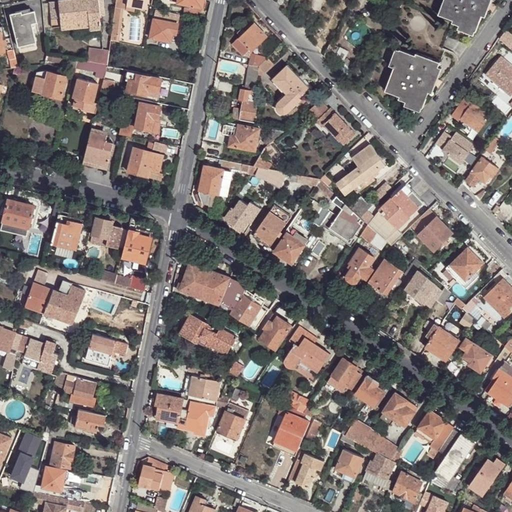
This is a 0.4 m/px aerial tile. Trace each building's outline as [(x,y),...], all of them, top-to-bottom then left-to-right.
[(102,27),(100,14),(99,0),(58,0),(50,1),(52,25),(61,25),(62,28),(90,25),(91,28),(102,27)] [(177,0),(177,1),(177,2),(192,4),(191,8),(201,10),(202,6),(205,7),(206,0),(177,0)] [(442,0),(438,13),(452,19),(451,21),(458,24),(474,30),(476,30),(482,15),(486,0),(442,0)] [(490,0),(486,0),(482,15),(485,16),(487,9),(490,2),(490,0)] [(115,6),(112,30),(119,31),(122,6),(115,6)] [(184,13),(200,17),(201,10),(191,8),(185,7),(184,13)] [(10,12),(12,20),(22,18),(20,12),(21,12),(20,10),(10,12)] [(22,18),(12,20),(16,37),(34,32),(32,22),(37,20),(35,10),(21,12),(20,12),(22,18)] [(156,10),(154,18),(179,23),(180,15),(156,10)] [(150,36),(156,38),(171,41),(172,32),(176,33),(179,23),(154,18),(151,34),(150,36)] [(249,28),(245,32),(244,33),(243,33),(235,41),(246,52),(254,45),(255,47),(268,35),(252,18),(245,24),(249,28)] [(241,28),(245,32),(249,28),(245,24),(241,28)] [(473,33),(474,30),(458,24),(457,28),(473,33)] [(511,34),(506,28),(499,37),(511,49),(511,47),(511,34)] [(111,39),(118,40),(119,31),(112,30),(111,39)] [(34,32),(16,37),(18,44),(36,40),(34,32)] [(5,48),(13,47),(10,37),(6,38),(3,38),(5,48)] [(332,42),(326,54),(333,61),(339,46),(332,42)] [(89,46),(87,60),(108,64),(110,49),(89,46)] [(389,64),(392,66),(399,49),(394,47),(389,64)] [(14,67),(18,66),(13,48),(7,50),(11,67),(14,67)] [(334,62),(338,67),(346,60),(350,51),(341,48),(334,62)] [(403,99),(421,105),(427,90),(432,91),(441,66),(438,65),(439,60),(415,51),(414,53),(399,48),(399,49),(392,66),(393,66),(385,90),(399,95),(397,98),(399,98),(403,99)] [(252,64),(260,66),(264,51),(255,49),(252,56),(254,56),(252,64)] [(62,56),(47,53),(46,59),(60,62),(62,56)] [(511,65),(502,56),(486,74),(511,96),(511,95),(511,65)] [(77,58),(69,57),(68,63),(66,71),(74,72),(76,67),(77,58)] [(261,66),(261,73),(265,73),(275,63),(269,58),(261,66)] [(87,60),(83,60),(80,68),(96,71),(95,76),(104,78),(107,65),(108,64),(87,60)] [(338,67),(348,77),(355,69),(346,60),(338,67)] [(288,92),(280,100),(279,101),(278,105),(280,108),(283,111),(286,112),(290,110),(299,101),(297,99),(310,86),(289,63),(274,77),(288,92)] [(252,64),(251,64),(245,87),(242,86),(240,98),(241,98),(240,107),(232,106),(230,116),(257,121),(259,101),(256,100),(257,90),(259,90),(261,73),(261,66),(260,66),(252,64)] [(119,67),(107,65),(104,78),(104,79),(101,91),(112,93),(119,67)] [(61,97),(66,76),(44,70),(36,71),(31,89),(61,97)] [(135,79),(137,73),(127,71),(126,79),(129,79),(129,78),(135,79)] [(374,73),(368,71),(365,77),(370,80),(374,73)] [(162,78),(137,73),(135,79),(129,78),(129,79),(127,90),(146,94),(147,89),(159,91),(162,78)] [(96,112),(98,103),(92,102),(97,82),(76,77),(74,85),(72,96),(73,97),(72,104),(83,107),(83,108),(96,112)] [(479,131),(490,115),(466,97),(453,115),(460,120),(461,119),(479,131)] [(330,107),(321,98),(310,108),(319,117),(330,107)] [(420,109),(421,105),(403,99),(402,103),(420,109)] [(136,122),(135,125),(150,129),(152,117),(158,119),(161,106),(141,101),(136,122)] [(330,107),(319,117),(318,119),(323,125),(326,122),(346,143),(357,132),(332,106),(330,107)] [(136,122),(122,119),(119,132),(127,134),(130,135),(131,130),(135,125),(136,122)] [(223,133),(232,135),(231,146),(256,151),(261,128),(235,123),(234,126),(225,124),(223,133)] [(263,140),(268,144),(288,127),(275,124),(263,140)] [(108,130),(92,126),(91,131),(107,135),(108,130)] [(107,135),(91,131),(83,161),(108,167),(114,142),(106,140),(107,139),(106,138),(107,135)] [(462,164),(476,145),(457,131),(453,137),(444,131),(436,143),(444,149),(444,150),(462,164)] [(491,139),(484,149),(490,153),(496,143),(491,139)] [(168,145),(155,141),(155,142),(148,140),(147,146),(166,152),(168,145)] [(356,186),(379,169),(386,163),(372,143),(354,157),(361,165),(339,182),(347,193),(356,186)] [(159,172),(159,171),(160,167),(163,154),(134,146),(128,170),(137,173),(138,173),(138,170),(148,173),(149,169),(159,172)] [(258,165),(269,167),(272,161),(260,155),(254,164),(257,165),(258,165)] [(493,174),(498,168),(482,157),(472,172),(479,177),(484,181),(491,173),(493,174)] [(232,167),(234,160),(224,158),(222,167),(225,168),(232,170),(232,167)] [(242,168),(243,162),(234,160),(232,167),(242,169),(242,168)] [(206,164),(200,190),(214,192),(220,194),(220,193),(222,184),(225,168),(222,167),(206,164)] [(280,186),(289,171),(269,167),(258,165),(254,174),(274,183),(280,186)] [(232,170),(225,168),(222,184),(229,185),(232,170)] [(163,172),(159,171),(159,172),(149,169),(148,173),(147,177),(160,181),(163,172)] [(381,172),(379,169),(356,186),(360,192),(377,178),(375,176),(381,172)] [(298,180),(302,174),(292,172),(287,178),(298,180)] [(479,177),(472,172),(465,181),(473,186),(479,177)] [(317,184),(321,178),(302,174),(298,180),(317,184)] [(321,178),(328,184),(332,180),(325,174),(321,178)] [(329,196),(334,190),(328,184),(321,178),(317,184),(329,196)] [(251,183),(247,181),(238,194),(242,197),(251,183)] [(381,209),(398,227),(425,201),(408,182),(380,208),(381,209)] [(229,185),(222,184),(220,193),(227,194),(229,185)] [(214,192),(200,190),(200,191),(204,202),(212,204),(214,192)] [(227,194),(220,193),(220,194),(214,192),(212,204),(222,206),(226,198),(227,194)] [(356,234),(365,219),(362,217),(351,206),(339,194),(335,199),(343,207),(338,214),(330,226),(351,240),(356,234)] [(324,205),(310,195),(306,200),(321,209),(324,205)] [(351,206),(362,217),(374,204),(369,199),(367,201),(362,196),(351,206)] [(4,214),(8,199),(8,198),(4,197),(0,213),(4,214)] [(243,228),(243,229),(250,219),(253,220),(262,207),(251,200),(249,203),(241,198),(234,207),(232,206),(225,216),(234,222),(243,228)] [(34,205),(8,199),(4,214),(3,221),(1,228),(13,231),(15,224),(29,227),(34,205)] [(362,217),(365,219),(377,207),(374,204),(362,217)] [(274,205),(270,210),(287,223),(291,217),(274,205)] [(331,209),(324,205),(321,209),(314,220),(314,221),(314,222),(320,225),(322,223),(323,222),(331,209)] [(430,207),(412,225),(413,226),(424,217),(430,223),(438,215),(430,207)] [(338,214),(331,209),(323,222),(330,226),(338,214)] [(378,231),(386,239),(398,227),(381,209),(368,223),(369,223),(378,231)] [(256,231),(273,243),(287,223),(270,210),(256,231)] [(58,213),(56,220),(66,222),(67,218),(67,215),(58,213)] [(430,223),(419,233),(428,242),(430,244),(436,250),(443,243),(454,232),(438,215),(430,223)] [(92,233),(108,237),(110,224),(112,220),(111,220),(97,216),(96,216),(92,233)] [(413,226),(419,233),(430,223),(424,217),(413,226)] [(56,220),(51,242),(57,244),(73,248),(76,248),(82,222),(79,221),(67,218),(66,222),(56,220)] [(330,226),(323,222),(322,223),(320,225),(353,247),(355,243),(351,240),(330,226)] [(372,240),(378,231),(369,223),(362,233),(371,242),(372,240)] [(27,234),(29,227),(15,224),(13,231),(27,234)] [(110,224),(108,237),(106,244),(118,247),(122,227),(110,224)] [(299,239),(306,243),(313,234),(300,225),(295,233),(301,236),(299,239)] [(404,233),(398,227),(386,239),(388,240),(392,245),(404,233)] [(286,231),(288,232),(299,239),(301,236),(295,233),(288,228),(286,231)] [(138,231),(128,229),(122,256),(145,262),(151,237),(137,233),(138,231)] [(270,247),(273,243),(256,231),(253,235),(270,247)] [(382,248),(388,240),(386,239),(378,231),(372,240),(382,248)] [(293,262),(306,243),(299,239),(288,232),(275,251),(293,262)] [(106,244),(108,237),(92,233),(90,242),(105,246),(106,244)] [(355,243),(360,237),(356,234),(351,240),(355,243)] [(71,255),(73,248),(57,244),(55,251),(71,255)] [(404,255),(392,245),(388,250),(399,260),(404,255)] [(361,246),(351,260),(354,263),(348,274),(349,278),(353,281),(357,280),(362,274),(367,277),(374,268),(369,264),(375,255),(361,246)] [(451,264),(467,280),(475,272),(484,263),(468,247),(451,264)] [(385,256),(371,278),(381,286),(380,288),(388,294),(390,291),(396,282),(399,278),(404,270),(385,256)] [(416,258),(412,263),(418,268),(421,264),(422,262),(416,258)] [(220,303),(230,277),(192,261),(183,282),(180,281),(178,286),(192,292),(220,303)] [(418,268),(412,263),(405,274),(411,278),(413,274),(418,268)] [(463,283),(467,280),(451,264),(449,265),(458,276),(457,277),(463,283)] [(437,300),(443,290),(420,270),(416,276),(408,288),(432,307),(437,300)] [(475,272),(467,280),(463,283),(467,287),(479,276),(477,274),(475,272)] [(115,283),(117,276),(107,274),(105,280),(115,283)] [(131,279),(117,275),(117,276),(115,283),(130,286),(131,279)] [(131,279),(130,286),(144,290),(147,279),(133,275),(131,279)] [(242,281),(230,277),(220,303),(232,307),(239,290),(244,292),(245,291),(248,284),(242,281)] [(381,286),(371,278),(369,281),(380,288),(381,286)] [(509,307),(511,306),(511,305),(511,287),(504,279),(486,296),(505,316),(511,310),(509,307)] [(63,280),(58,291),(68,294),(71,284),(72,284),(72,283),(63,280)] [(68,294),(58,291),(33,281),(25,305),(72,322),(85,290),(72,284),(71,284),(68,294)] [(190,295),(192,292),(178,286),(175,285),(175,289),(190,295)] [(452,291),(446,285),(443,290),(437,300),(444,304),(452,291)] [(256,297),(245,291),(244,292),(255,299),(256,297)] [(255,299),(244,292),(232,311),(251,322),(263,304),(255,299)] [(467,303),(458,296),(455,300),(463,307),(467,303)] [(471,299),(467,303),(463,307),(467,310),(469,312),(477,304),(471,299)] [(251,322),(258,326),(270,308),(263,304),(251,322)] [(469,312),(467,310),(461,317),(471,325),(476,319),(472,315),(469,312)] [(477,310),(472,315),(476,319),(485,326),(489,322),(477,310)] [(210,323),(191,312),(179,332),(196,341),(197,339),(213,347),(226,354),(232,344),(233,344),(235,341),(238,336),(221,326),(218,332),(213,329),(214,326),(210,323)] [(274,322),(278,315),(274,312),(269,319),(274,322)] [(293,324),(278,315),(274,322),(269,319),(264,326),(266,328),(260,337),(276,348),(293,324)] [(307,336),(310,331),(300,324),(290,339),(296,343),(287,357),(286,358),(286,361),(288,365),(291,367),(294,367),(297,365),(301,359),(319,371),(331,353),(316,342),(307,336)] [(428,335),(432,338),(440,326),(436,324),(428,335)] [(0,347),(9,350),(10,347),(25,352),(24,355),(39,361),(37,368),(51,373),(58,353),(53,351),(56,342),(47,339),(45,342),(1,328),(2,326),(0,325),(0,347)] [(448,360),(461,340),(440,326),(432,338),(427,346),(448,360)] [(493,334),(489,330),(479,345),(493,354),(482,371),(487,374),(497,358),(502,351),(489,338),(493,334)] [(319,338),(310,331),(307,336),(316,342),(319,338)] [(112,350),(115,339),(92,333),(87,351),(86,354),(100,359),(99,362),(108,364),(112,350)] [(140,348),(143,336),(136,334),(134,343),(140,348)] [(502,351),(506,345),(493,334),(489,338),(502,351)] [(493,354),(479,345),(468,337),(462,346),(468,350),(464,355),(471,360),(470,363),(482,371),(493,354)] [(128,343),(115,339),(112,350),(115,351),(125,354),(128,343)] [(211,349),(213,347),(197,339),(196,341),(211,349)] [(497,358),(504,363),(511,351),(511,350),(506,345),(502,351),(497,358)] [(511,351),(504,363),(503,365),(503,364),(501,367),(500,367),(494,376),(495,376),(498,379),(489,392),(500,399),(502,396),(511,402),(511,400),(511,351)] [(333,373),(347,382),(348,380),(355,370),(358,367),(355,365),(352,362),(344,357),(333,373)] [(230,369),(238,374),(244,366),(236,360),(230,369)] [(60,393),(62,385),(64,379),(65,372),(58,370),(52,391),(60,393)] [(360,373),(355,370),(348,380),(353,384),(360,373)] [(65,372),(64,379),(66,380),(72,381),(73,374),(65,372)] [(188,373),(184,393),(190,394),(194,374),(189,373),(188,373)] [(343,388),(347,382),(333,373),(330,378),(343,388)] [(194,374),(190,394),(218,399),(222,380),(205,376),(202,376),(194,374)] [(378,406),(387,392),(377,385),(380,381),(380,380),(370,374),(357,392),(378,406)] [(92,379),(78,375),(76,383),(72,381),(66,380),(63,390),(71,392),(70,400),(73,401),(94,406),(96,396),(92,395),(94,388),(91,386),(92,379)] [(486,390),(489,392),(498,379),(495,376),(486,390)] [(235,383),(230,381),(227,389),(232,392),(235,383)] [(236,387),(232,396),(238,399),(242,390),(236,387)] [(288,402),(291,404),(304,411),(310,400),(290,389),(284,399),(289,401),(288,402)] [(397,392),(385,410),(396,417),(406,424),(418,406),(408,399),(397,392)] [(217,405),(226,407),(228,401),(218,399),(190,394),(189,399),(160,393),(158,403),(161,404),(159,417),(179,421),(195,424),(194,429),(194,432),(206,434),(210,413),(215,414),(217,405)] [(509,405),(511,402),(502,396),(500,399),(509,405)] [(57,404),(71,407),(73,401),(70,400),(59,397),(57,404)] [(282,423),(275,440),(290,446),(288,452),(296,455),(298,449),(310,421),(303,418),(305,412),(304,411),(291,404),(287,411),(285,417),(282,423)] [(309,404),(304,411),(305,412),(310,414),(315,407),(309,404)] [(99,422),(100,413),(78,409),(77,415),(76,424),(75,425),(85,427),(85,428),(97,430),(99,422)] [(431,409),(419,426),(436,437),(448,421),(448,420),(431,409)] [(247,418),(227,410),(218,431),(238,439),(247,418)] [(396,417),(385,410),(380,416),(391,424),(396,417)] [(315,417),(308,432),(312,433),(315,426),(314,426),(318,419),(315,417)] [(357,440),(361,442),(371,428),(371,427),(356,417),(345,434),(357,440)] [(178,426),(194,429),(195,424),(179,421),(178,426)] [(454,427),(455,426),(448,421),(436,437),(434,441),(430,445),(431,447),(437,452),(439,450),(454,427)] [(56,435),(63,436),(65,427),(52,424),(49,434),(52,434),(56,435)] [(436,437),(419,426),(417,429),(434,441),(436,437)] [(462,433),(454,427),(439,450),(447,455),(462,433)] [(371,428),(361,442),(370,447),(371,447),(380,434),(371,428)] [(1,432),(0,431),(0,461),(1,462),(11,436),(1,432)] [(354,446),(357,440),(345,434),(343,432),(341,438),(354,446)] [(475,441),(462,433),(447,455),(438,470),(450,478),(452,476),(475,441)] [(380,434),(371,447),(378,451),(381,452),(389,440),(380,434)] [(51,462),(70,466),(74,444),(55,440),(51,462)] [(275,440),(273,446),(288,452),(290,446),(275,440)] [(390,458),(398,447),(389,440),(381,452),(390,458)] [(344,471),(356,476),(364,456),(344,447),(336,468),(344,471)] [(301,450),(297,459),(304,462),(296,481),(309,486),(313,476),(311,474),(314,467),(321,469),(325,460),(301,450)] [(381,452),(378,451),(374,461),(372,460),(367,470),(375,474),(374,476),(387,481),(387,480),(396,461),(390,458),(381,452)] [(490,466),(484,462),(469,485),(484,494),(505,462),(496,456),(493,460),(490,466)] [(487,456),(484,462),(490,466),(493,460),(487,456)] [(146,465),(140,484),(151,487),(170,491),(175,472),(165,469),(167,464),(148,457),(146,465)] [(297,459),(289,478),(296,481),(304,462),(297,459)] [(42,485),(49,487),(60,489),(63,478),(66,479),(67,478),(68,472),(67,471),(64,470),(65,468),(47,464),(46,468),(42,485)] [(364,478),(389,489),(392,482),(387,480),(387,481),(374,476),(375,474),(367,470),(364,478)] [(438,470),(432,480),(453,492),(460,482),(461,481),(452,476),(450,478),(438,470)] [(354,481),(356,476),(344,471),(342,475),(354,481)] [(422,482),(402,471),(395,490),(415,500),(422,482)] [(511,479),(502,496),(511,502),(511,479)] [(460,482),(453,492),(460,496),(466,487),(460,482)] [(34,490),(48,493),(49,487),(42,485),(35,484),(34,490)] [(357,486),(353,497),(358,500),(363,488),(357,486)] [(34,491),(30,505),(43,508),(42,511),(64,511),(66,507),(82,510),(84,501),(34,491)] [(158,496),(155,508),(158,509),(164,511),(168,498),(158,496)] [(197,496),(190,511),(214,511),(215,509),(207,505),(208,501),(197,496)] [(146,511),(148,504),(138,500),(136,510),(146,511)] [(94,511),(96,503),(84,501),(82,510),(90,511),(94,511)] [(184,508),(182,511),(186,511),(190,503),(187,501),(184,508)]
